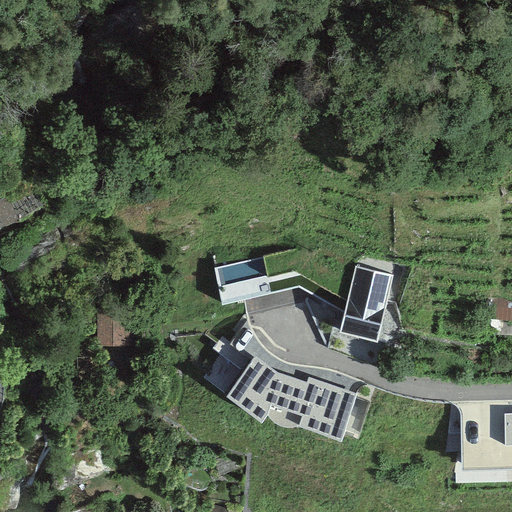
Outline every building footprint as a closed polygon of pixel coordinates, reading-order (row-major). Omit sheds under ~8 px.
[(0,227),(17,219),(9,194),(0,197),(0,227)] [(393,275),(355,265),(350,285),(343,310),(338,330),(377,340),(393,275)] [(321,293),(343,310),(350,285),(333,274),(321,293)] [(511,302),(503,299),(487,298),(480,313),(480,318),(511,320),(511,302)] [(131,312),(99,311),(98,343),(130,344),(131,312)] [(359,390),(304,370),(302,377),(277,368),(255,351),(248,359),(245,356),(218,395),(260,426),(267,417),(271,420),(276,424),(282,427),(289,427),(295,426),(299,426),(341,441),(359,390)] [(243,511),(208,503),(205,511),(243,511)]
